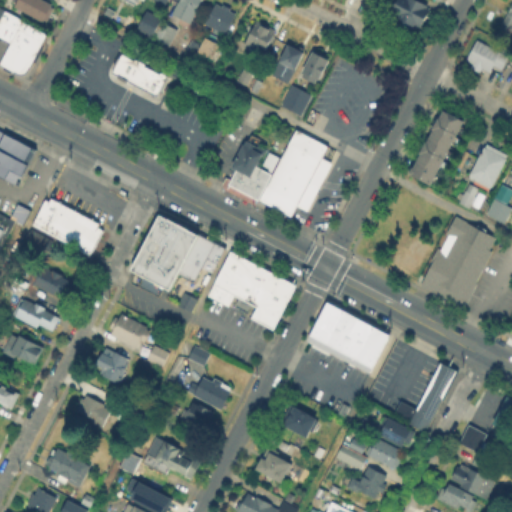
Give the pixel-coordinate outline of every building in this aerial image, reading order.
[(39,0),(51,6),(43,22),(17,8),(21,0),(39,0)] [(202,0),(190,24),(173,15),(181,0),(202,0)] [(431,8),(421,29),(415,27),(413,31),(392,21),(396,11),(395,11),(400,0),(415,0),(420,2),(419,3),(431,8)] [(237,16),(226,36),(206,25),(217,4),(234,13),(233,14),(237,16)] [(165,17),(162,22),(178,29),(171,46),(133,28),(136,20),(141,22),(148,9),(165,17)] [(511,33),(502,29),(511,9),(511,33)] [(0,25),(7,12),(44,31),(44,30),(49,33),(26,78),(1,65),(12,43),(0,37),(0,25)] [(276,31),(264,56),(245,46),(257,22),(276,31)] [(213,41),(203,36),(196,51),(206,56),(213,41)] [(509,57),(502,70),(494,66),(490,73),(468,62),(479,41),(509,57)] [(205,49),(200,59),(187,53),(193,42),(205,49)] [(290,44),(300,49),(301,48),(307,51),(292,79),(276,71),(290,44)] [(332,62),(320,84),(318,82),(317,82),(316,84),(303,78),(304,74),(302,73),(303,73),(302,73),(313,51),(332,62)] [(123,54),(136,60),(138,57),(149,63),(148,66),(166,75),(167,72),(172,75),(160,99),(112,75),(123,54)] [(309,93),(298,114),(279,103),(290,83),(309,93)] [(427,142),(434,127),(432,126),(436,118),(438,119),(442,111),(464,122),(463,123),(433,184),(409,172),(411,167),(414,169),(421,153),(419,151),(424,141),(427,142)] [(0,128),(38,150),(20,183),(18,182),(15,186),(0,177),(0,128)] [(294,128),(270,173),(256,199),(288,216),(295,205),(306,211),(330,162),(320,157),(325,145),(294,128)] [(254,165),(270,173),(256,199),(226,184),(231,173),(227,171),(229,166),(228,165),(240,143),(241,143),(243,139),(252,144),(251,147),(260,152),(254,165)] [(500,174),(491,190),(470,179),(489,145),(508,156),(499,174),(500,174)] [(277,156),(266,151),(259,167),(270,172),(277,156)] [(485,197),(479,209),(471,205),(470,207),(461,203),(470,185),(480,190),(478,193),(485,197)] [(49,199),(56,203),(57,201),(104,227),(102,231),(104,232),(89,257),(34,226),(49,199)] [(511,208),(511,210),(505,223),(489,215),(497,200),(511,208)] [(0,213),(9,218),(16,203),(31,211),(22,225),(16,221),(7,235),(5,233),(0,240),(0,213)] [(167,288),(129,268),(158,213),(212,241),(192,280),(176,272),(167,288)] [(497,240),(490,253),(493,255),(469,299),(470,300),(465,309),(389,269),(408,233),(441,251),(451,232),(450,231),(457,217),(496,238),(495,239),(497,240)] [(51,250),(49,255),(42,251),(40,255),(24,247),(32,231),(55,243),(51,250)] [(297,287),(274,330),(254,319),(259,309),(235,296),(229,307),(210,297),(233,254),(297,287)] [(40,267),(60,276),(60,275),(72,280),(66,292),(58,288),(55,295),(49,292),(45,299),(28,291),(40,267)] [(199,302),(192,313),(180,306),(186,294),(199,302)] [(22,299),(58,317),(56,319),(58,320),(54,330),(39,324),(37,330),(13,318),(22,299)] [(391,335),(370,374),(309,342),(329,303),(391,335)] [(123,314),(150,328),(150,329),(153,330),(146,342),(143,341),(138,349),(111,335),(115,328),(112,326),(115,319),(117,319),(120,320),(123,314)] [(23,333),(38,340),(36,343),(44,347),(36,366),(5,352),(12,335),(21,339),(23,333)] [(168,353),(159,372),(155,370),(153,373),(143,368),(155,346),(168,353)] [(210,354),(205,366),(191,359),(197,346),(210,354)] [(131,360),(119,385),(104,378),(104,377),(108,370),(98,365),(107,348),(131,360)] [(458,372),(435,418),(434,418),(427,432),(395,416),(402,401),(418,410),(441,364),(458,372)] [(204,375),(214,381),(216,377),(225,382),(224,384),(233,389),(231,392),(222,410),(204,401),(195,395),(195,394),(191,391),(195,385),(199,387),(204,375)] [(0,383),(21,395),(14,409),(0,401),(0,383)] [(113,410),(103,427),(78,412),(87,395),(113,410)] [(511,402),(511,422),(508,431),(495,424),(508,400),(511,402)] [(166,401),(180,407),(176,415),(163,408),(166,401)] [(133,410),(129,419),(116,413),(121,404),(133,410)] [(195,404),(216,414),(214,418),(217,420),(210,434),(208,433),(207,434),(181,420),(186,410),(191,413),(195,404)] [(285,426),(294,406),(319,419),(312,431),(308,429),(306,434),(285,426)] [(383,426),(387,418),(415,434),(409,445),(404,442),(401,446),(379,433),(383,426)] [(479,453),(461,444),(470,426),(488,435),(479,453)] [(202,462),(191,480),(153,458),(164,439),(202,462)] [(368,455),(371,448),(372,448),(376,439),(400,451),(398,456),(401,458),(396,469),(368,455)] [(366,446),(362,455),(367,458),(361,470),(338,458),(345,445),(350,447),(355,440),(366,446)] [(262,475),(252,469),(260,456),(263,458),(267,452),(264,450),(266,446),(278,453),(275,457),(291,466),(282,481),(280,479),(277,483),(262,475)] [(61,449),(91,465),(80,487),(70,482),(71,480),(47,468),(53,456),(57,458),(61,449)] [(143,459),(135,473),(122,465),(129,452),(143,459)] [(495,483),(487,499),(453,481),(462,465),(495,483)] [(387,478),(384,484),(386,485),(378,499),(365,491),(363,496),(349,488),(354,478),(362,482),(370,469),(387,478)] [(171,497),(163,511),(156,511),(128,497),(131,491),(124,487),(130,476),(171,497)] [(460,505),(458,510),(436,499),(441,488),(445,489),(447,484),(474,497),(468,509),(460,505)] [(39,489),(59,499),(52,511),(28,511),(31,507),(28,505),(34,494),(36,496),(39,489)] [(237,511),(249,492),(280,510),(285,501),(287,501),(291,494),(304,502),(298,511),(237,511)] [(86,493),(95,498),(90,508),(81,503),(86,493)] [(85,508),(83,511),(57,511),(65,498),(85,508)] [(125,511),(130,503),(148,511),(125,511)] [(327,511),(332,503),(348,511),(327,511)]
